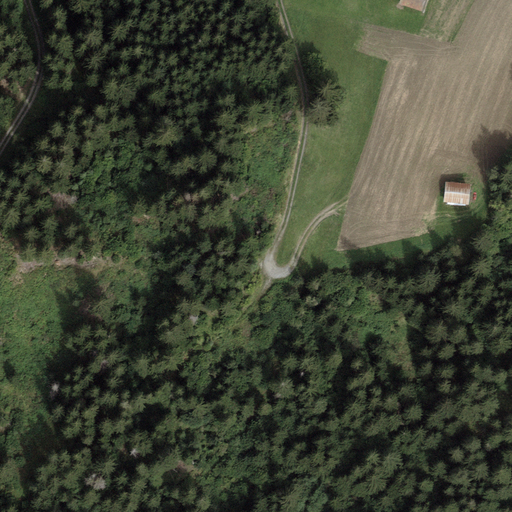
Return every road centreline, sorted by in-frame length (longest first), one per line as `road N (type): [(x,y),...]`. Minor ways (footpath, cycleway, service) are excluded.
road 1 (track): [(278,0),(305,115),(272,268),(287,271),(321,215),(337,207)]
road 2 (track): [(0,149),(38,85),(28,0)]
